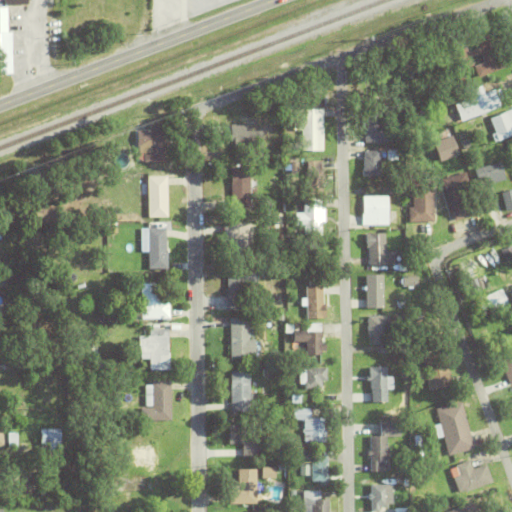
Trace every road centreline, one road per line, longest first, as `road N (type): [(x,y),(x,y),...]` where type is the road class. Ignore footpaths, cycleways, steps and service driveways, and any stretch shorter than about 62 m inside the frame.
road 1 (residential): [(345,57),(348,511)]
road 2 (residential): [(198,511),(193,113)]
road 3 (residential): [(506,0),(193,113)]
road 4 (secondary): [(280,0),(0,106)]
road 5 (residential): [(448,304),(511,476)]
road 6 (residential): [(511,225),(435,259),(448,304)]
